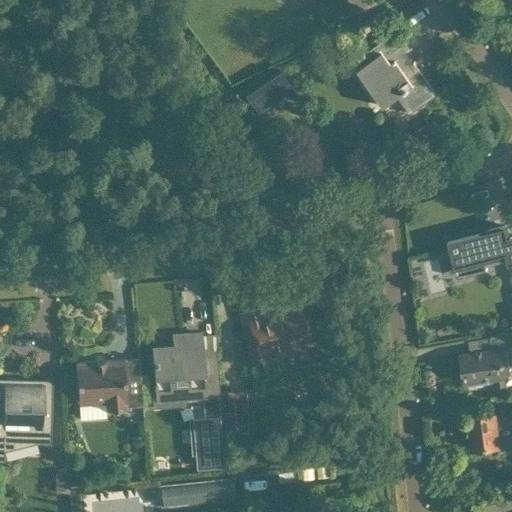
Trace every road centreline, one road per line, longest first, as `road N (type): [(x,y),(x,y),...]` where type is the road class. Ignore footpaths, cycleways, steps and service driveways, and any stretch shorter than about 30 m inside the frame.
road 1 (residential): [(0,267),(127,253),(385,191)]
road 2 (unclassified): [(422,511),(385,191)]
road 3 (residential): [(385,191),(511,155)]
